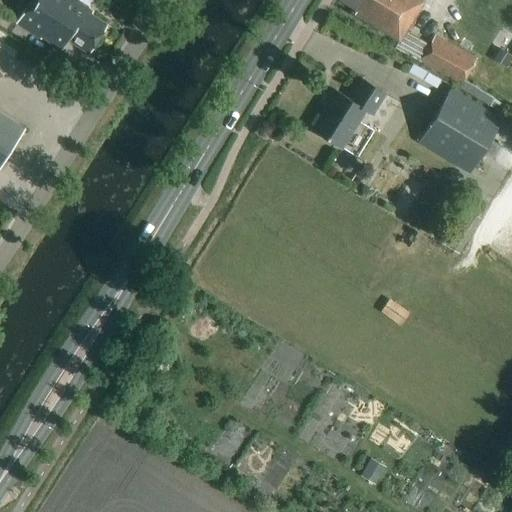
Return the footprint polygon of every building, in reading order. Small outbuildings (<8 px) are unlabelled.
[(16,24),(49,45),(60,28),(55,18),(66,0),(29,0),(31,1),(16,24)] [(60,28),(49,45),(61,52),(68,41),(89,54),(107,25),(86,12),(89,8),(75,0),(66,0),(55,18),(60,28)] [(338,0),(338,1),(356,12),(354,15),(399,44),(426,1),(424,0),(338,0)] [(0,40),(19,52),(28,37),(2,20),(0,23),(0,40)] [(418,61),(461,87),(477,62),(434,35),(418,61)] [(499,50),(493,61),(504,69),(511,57),(499,50)] [(372,115),(385,94),(362,79),(349,100),(335,91),(311,130),(342,149),(365,111),(372,115)] [(502,115),(507,107),(465,83),(460,91),(502,115)] [(492,161),(500,149),(490,143),(502,122),(450,90),(416,145),(468,177),(482,155),(492,161)] [(0,167),(25,129),(0,113),(0,167)] [(366,214),(382,180),(370,175),(355,209),(366,214)] [(461,253),(480,220),(465,211),(445,244),(461,253)] [(400,328),(408,315),(387,301),(379,314),(400,328)] [(353,303),(345,316),(366,329),(374,315),(353,303)] [(328,473),(340,484),(349,473),(337,463),(328,473)]
